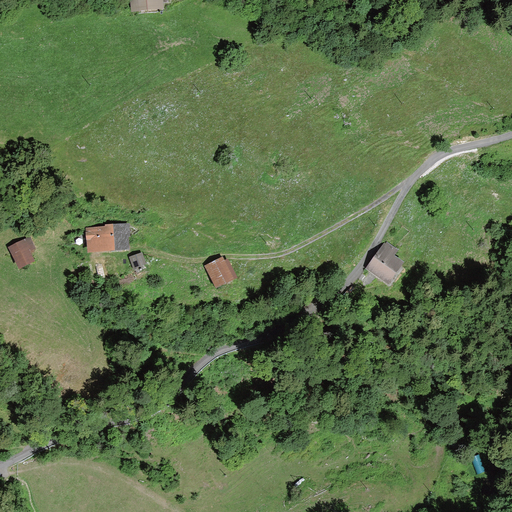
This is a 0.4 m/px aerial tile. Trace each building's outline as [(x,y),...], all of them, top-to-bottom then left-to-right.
[(131,0),(132,12),(164,9),(163,0),(131,0)] [(123,229),(91,230),(92,250),(124,248),(123,229)] [(31,246),(28,239),(22,242),(23,243),(12,248),(20,266),(31,261),(25,248),(31,246)] [(394,255),(397,250),(385,241),(366,268),(388,284),(404,262),(394,255)] [(147,264),(141,251),(128,256),(133,269),(147,264)] [(230,279),(235,276),(229,263),(224,265),(222,262),(209,268),(214,276),(211,278),(215,287),(231,280),(230,279)]
